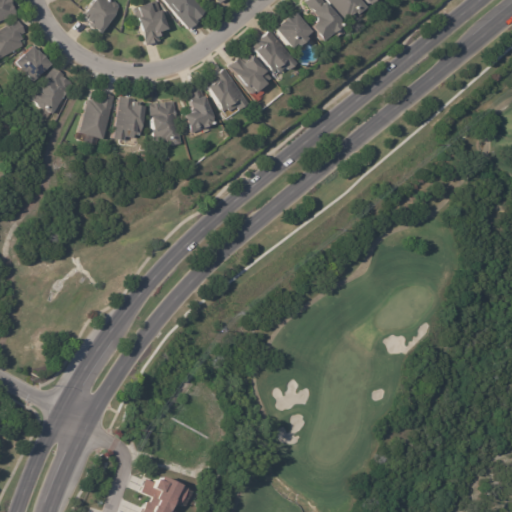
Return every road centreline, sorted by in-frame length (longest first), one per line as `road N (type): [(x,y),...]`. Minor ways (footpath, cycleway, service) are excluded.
road 1 (tertiary): [(473,0),(146,282),(90,354),(21,511)]
road 2 (tertiary): [(48,511),(86,427),(127,361),(179,301),(328,162),(511,14)]
road 3 (residential): [(40,0),(63,37),(99,66),(155,69),(200,50),(262,0)]
